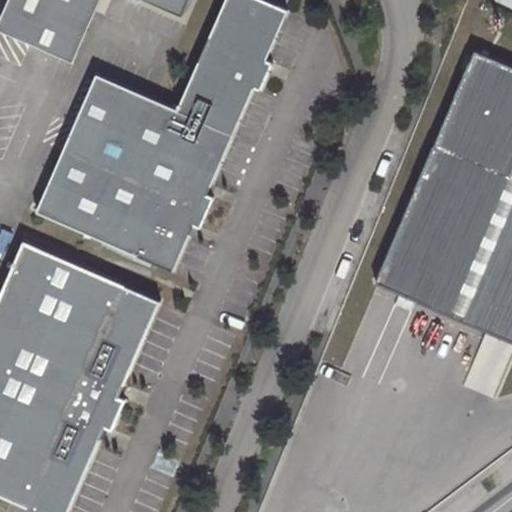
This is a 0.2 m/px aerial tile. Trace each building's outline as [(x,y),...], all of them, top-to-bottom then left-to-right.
[(150,0),(180,12),(185,0),(5,0),(0,13),(0,29),(71,60),(97,0),(150,0)] [(273,0),(227,0),(180,107),(234,131),(252,89),(255,82),(263,85),(274,59),(268,56),(289,7),(273,0)] [(511,71),(470,53),(372,284),(378,286),(343,370),(405,395),(385,443),(438,465),(456,420),(489,434),(511,378),(511,71)] [(156,97),(99,72),(38,210),(174,269),(187,239),(191,229),(195,221),(202,225),(215,195),(207,191),(211,184),(213,178),(234,131),(180,107),(156,97)] [(162,299),(26,240),(0,298),(0,494),(41,511),(68,511),(97,447),(104,432),(107,425),(114,428),(128,398),(120,395),(124,385),(129,375),(159,306),(162,299)]
